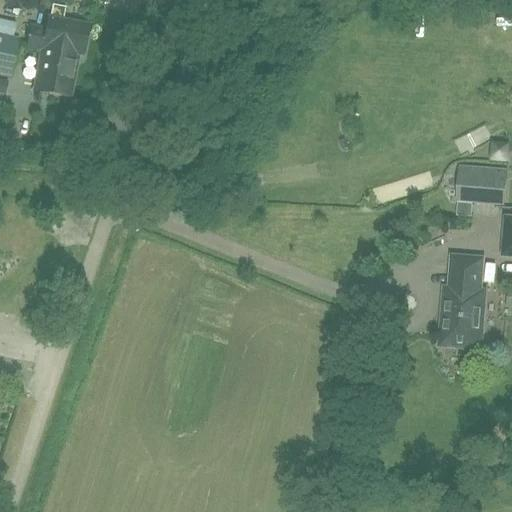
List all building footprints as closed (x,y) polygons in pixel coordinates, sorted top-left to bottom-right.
[(68,98),(76,56),(81,57),(86,27),(61,22),(63,10),(67,11),(67,8),(50,5),(48,17),(47,17),(44,32),(30,29),(26,50),(41,53),(34,92),(68,98)] [(0,76),(10,78),(17,40),(0,36),(0,76)] [(510,142),(491,141),(490,160),(509,162),(510,142)] [(504,172),(461,169),(458,199),(502,202),(504,172)] [(457,204),(457,216),(470,217),(471,204),(457,204)] [(482,332),(479,329),(482,295),(477,295),(479,263),(453,261),(451,293),(446,292),(442,345),(459,347),(462,350),(473,351),(477,348),(478,348),(478,347),(481,345),(482,332)] [(492,432),(502,441),(507,437),(497,428),(492,432)]
